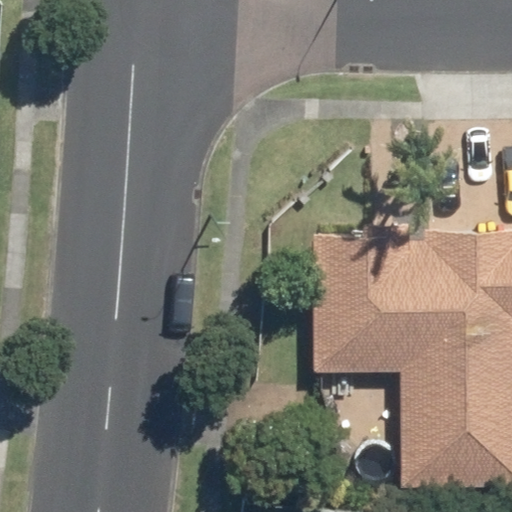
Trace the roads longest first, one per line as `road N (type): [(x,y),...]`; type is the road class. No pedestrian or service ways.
road 1 (residential): [(143,15),(90,511)]
road 2 (residential): [(511,22),(143,15)]
